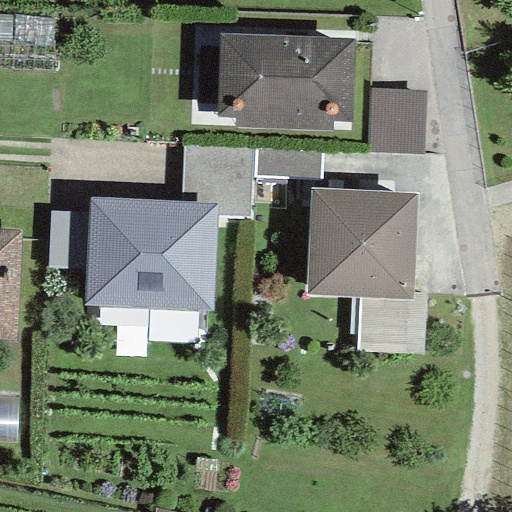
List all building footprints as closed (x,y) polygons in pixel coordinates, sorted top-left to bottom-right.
[(351,40),(217,35),(216,48),(198,48),(196,112),(214,112),(214,117),(233,118),(233,127),(331,131),(332,120),(348,121),(351,40)] [(425,91),(368,88),(366,151),(422,154),(425,91)] [(248,217),(250,174),(251,150),(182,148),(179,203),(216,204),(216,216),(248,217)] [(317,153),(251,150),(250,174),(316,177),(317,153)] [(417,192),(310,187),(305,297),(358,299),(412,302),(412,294),(417,192)] [(179,203),(87,198),(83,306),(211,311),(216,216),(216,204),(179,203)] [(0,339),(16,340),(21,230),(0,229),(0,339)] [(425,294),(412,294),(412,302),(358,299),(355,351),(422,354),(425,294)]
